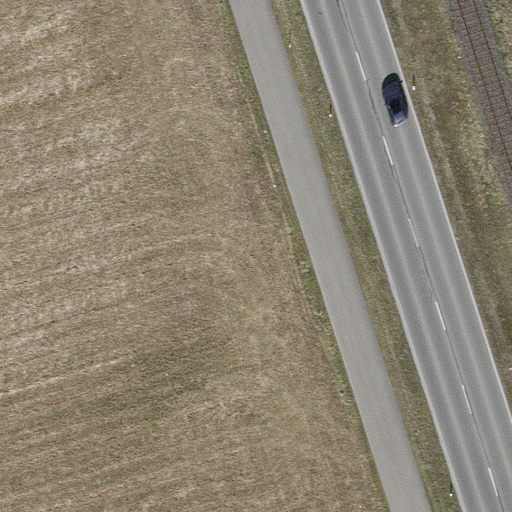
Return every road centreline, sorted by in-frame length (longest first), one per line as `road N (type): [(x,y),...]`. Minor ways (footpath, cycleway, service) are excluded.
road 1 (secondary): [(343,0),(505,511)]
road 2 (track): [(412,511),(250,0)]
